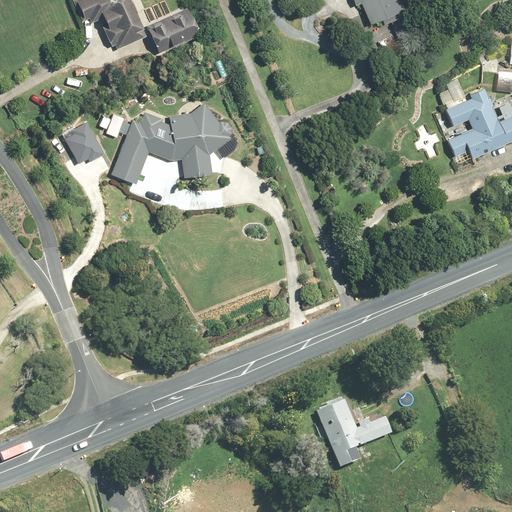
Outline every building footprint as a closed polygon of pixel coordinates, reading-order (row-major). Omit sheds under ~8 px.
[(72,0),(83,22),(94,17),(110,52),(143,37),(126,0),(72,0)] [(351,0),(353,6),(360,3),(368,25),(415,7),(412,0),(351,0)] [(186,7),(143,26),(155,52),(198,32),(186,7)] [(459,134),(446,140),(453,157),(467,151),(470,159),(511,140),(511,110),(509,103),(497,108),(500,115),(494,117),(491,108),(492,107),(488,97),(486,98),(482,88),(467,94),(469,98),(444,110),(451,126),(467,119),(469,126),(457,130),(459,134)] [(118,132),(125,134),(109,174),(134,184),(147,152),(170,161),(180,160),(182,178),(211,175),(208,155),(230,138),(228,135),(230,134),(230,127),(226,122),(220,121),(218,123),(203,103),(189,113),(167,116),(168,125),(160,122),(161,119),(143,112),(139,122),(131,119),(129,124),(122,121),(123,119),(112,114),(104,133),(116,138),(118,132)] [(110,113),(102,111),(97,124),(105,126),(110,113)] [(103,154),(85,122),(70,130),(72,134),(63,139),(77,164),(86,159),(88,162),(103,154)] [(250,302),(241,300),(234,320),(242,323),(250,302)] [(340,403),(311,414),(333,469),(358,460),(354,449),(386,437),(379,419),(351,430),(340,403)] [(394,478),(383,452),(362,461),(360,461),(372,488),(394,478)]
